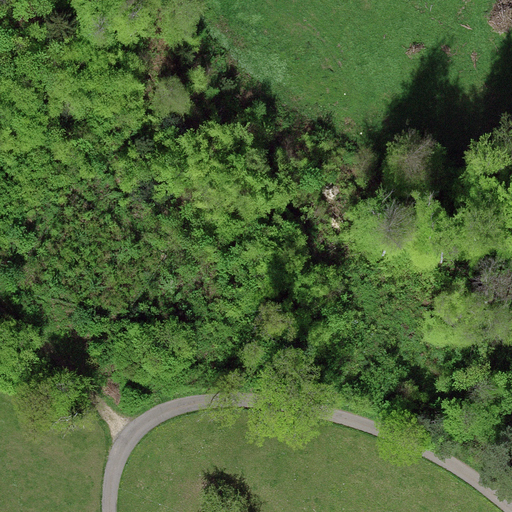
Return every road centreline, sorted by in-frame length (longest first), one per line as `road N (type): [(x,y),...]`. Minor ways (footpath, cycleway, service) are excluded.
road 1 (residential): [(110,511),(118,462),(131,439),(171,410),(219,395),(282,392),(344,401),(410,426),(511,510)]
road 2 (track): [(131,439),(0,308)]
